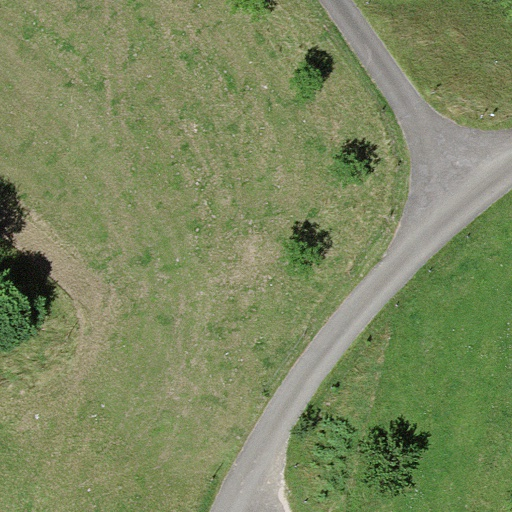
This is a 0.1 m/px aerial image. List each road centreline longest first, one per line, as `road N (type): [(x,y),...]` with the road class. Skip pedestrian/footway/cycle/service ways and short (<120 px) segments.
road 1 (unclassified): [(236,511),(326,345),(465,205)]
road 2 (unclassified): [(333,0),(465,205)]
